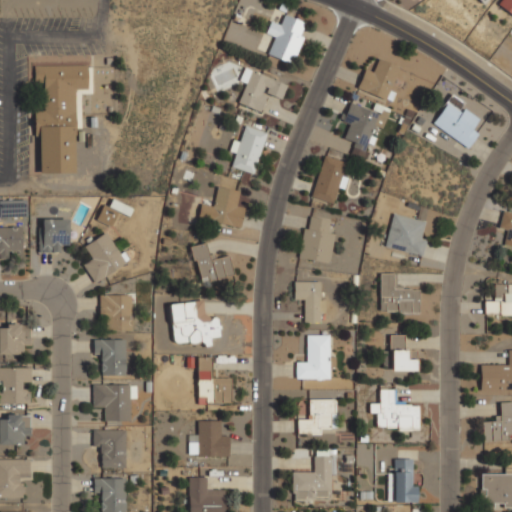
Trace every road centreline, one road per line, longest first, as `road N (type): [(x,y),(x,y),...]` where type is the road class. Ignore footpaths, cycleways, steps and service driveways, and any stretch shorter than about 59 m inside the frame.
road 1 (residential): [(359,0),(309,113),(261,310),(263,511)]
road 2 (residential): [(451,511),(453,284),(469,220),(511,142)]
road 3 (residential): [(0,294),(47,305),(63,332),(61,511)]
road 4 (tertiary): [(340,0),(458,62),(511,104)]
